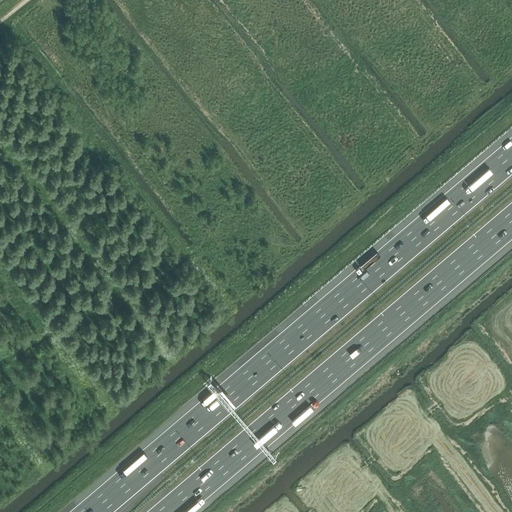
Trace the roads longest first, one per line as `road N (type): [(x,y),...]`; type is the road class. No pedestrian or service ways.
road 1 (motorway): [(511,157),(93,511)]
road 2 (motorway): [(168,511),(511,220)]
